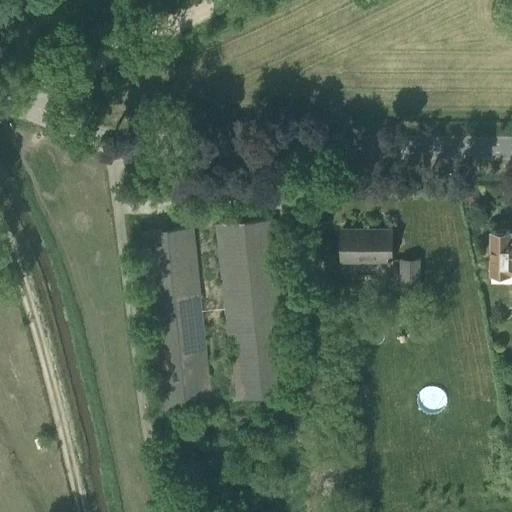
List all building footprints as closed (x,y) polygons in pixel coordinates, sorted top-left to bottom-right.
[(274,219),(216,224),(234,400),(291,395),(274,219)] [(142,232),(161,416),(212,411),(193,226),(142,232)] [(342,259),(391,259),(391,229),(342,229),(342,249),(342,259)] [(511,229),(492,229),(491,281),(511,281),(511,235),(511,229)] [(401,258),(401,293),(419,293),(419,258),(401,258)] [(160,417),(161,441),(289,439),(288,415),(160,417)]
